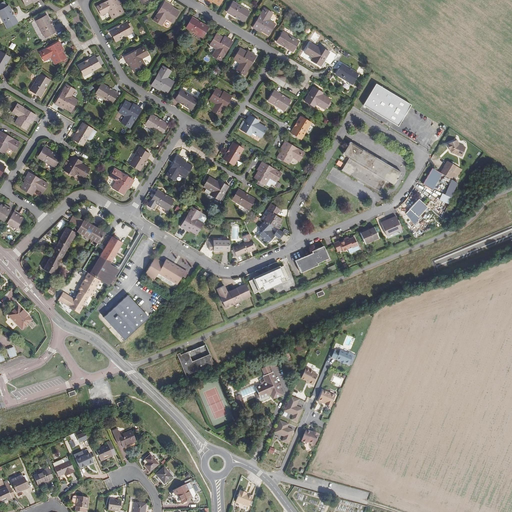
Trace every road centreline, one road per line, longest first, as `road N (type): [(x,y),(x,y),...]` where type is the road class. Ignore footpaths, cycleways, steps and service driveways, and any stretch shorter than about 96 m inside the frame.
road 1 (primary): [(511,222),(209,350),(0,423)]
road 2 (primary): [(0,433),(239,349),(511,233)]
road 3 (secondary): [(6,262),(63,325),(125,366),(209,453)]
road 4 (residential): [(187,119),(223,136),(270,57),(186,0)]
road 5 (residential): [(419,161),(413,148),(354,117),(294,213),(302,242)]
road 6 (residential): [(129,217),(227,272),(302,242)]
road 7 (residential): [(302,242),(395,200),(419,161)]
road 8 (residential): [(47,222),(6,191),(40,130)]
